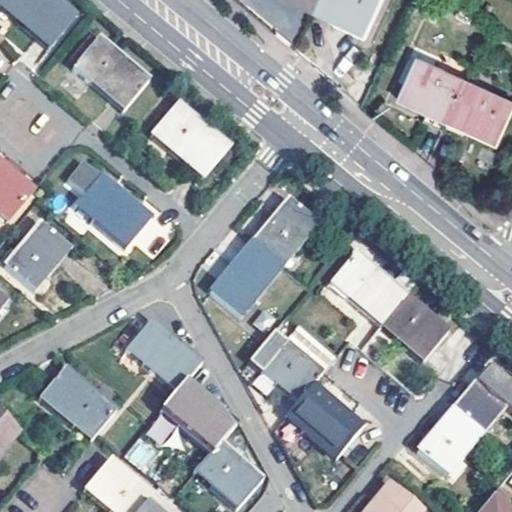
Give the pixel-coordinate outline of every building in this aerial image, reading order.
[(2,0),(0,3),(0,25),(6,31),(13,22),(46,51),(72,20),(47,0),(2,0)] [(291,0),(313,10),(318,0),(291,0)] [(318,0),(313,10),(363,33),(378,0),(318,0)] [(97,41),(71,72),(121,114),(148,83),(97,41)] [(417,58),(398,97),(429,112),(447,121),(463,86),(443,77),(445,71),(417,58)] [(466,131),(496,145),(511,112),(511,102),(487,91),(485,97),(463,86),(447,121),(443,130),(463,140),(466,131)] [(149,137),(200,180),(226,151),(176,107),(149,137)] [(429,112),(424,120),(443,130),(447,121),(429,112)] [(150,219),(100,176),(85,162),(69,180),(85,194),(74,207),(124,249),(150,219)] [(0,217),(7,223),(32,191),(0,164),(0,217)] [(318,229),(287,201),(252,244),(283,269),(318,229)] [(37,292),(72,249),(42,223),(6,266),(37,292)] [(210,294),(240,320),(283,269),(252,244),(210,294)] [(328,287),(378,330),(404,300),(355,257),(328,287)] [(0,311),(9,301),(0,294),(0,311)] [(378,330),(421,367),(446,336),(404,300),(378,330)] [(202,366),(151,323),(124,353),(176,396),(186,385),(202,366)] [(249,368),(296,407),(312,390),(322,378),(274,337),(249,368)] [(511,403),(511,390),(488,370),(462,400),(452,412),(483,437),(511,403)] [(39,403),(90,443),(116,413),(109,407),(112,403),(106,397),(102,402),(65,371),(39,403)] [(160,415),(211,457),(219,447),(236,427),(186,385),(176,396),(160,415)] [(286,420),(335,462),(361,433),(312,390),(296,407),(286,420)] [(415,455),(446,480),(483,437),(452,412),(415,455)] [(0,460),(21,435),(0,418),(0,460)] [(193,478),(232,511),(236,511),(260,484),(219,447),(211,457),(193,478)] [(109,465),(84,495),(103,511),(141,511),(151,500),(109,465)] [(418,511),(389,488),(369,511),(418,511)] [(506,511),(505,511),(511,502),(499,491),(482,511),(506,511)] [(164,511),(151,500),(141,511),(164,511)]
